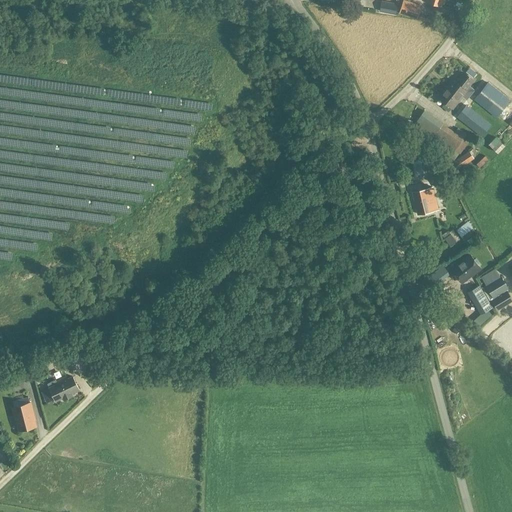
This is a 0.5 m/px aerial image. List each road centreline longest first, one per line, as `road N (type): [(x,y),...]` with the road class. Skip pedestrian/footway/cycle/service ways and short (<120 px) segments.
road 1 (track): [(471,0),(448,44),(368,127),(0,484)]
road 2 (unclassified): [(470,511),(368,127),(340,66),(294,0)]
road 3 (track): [(511,374),(407,274)]
